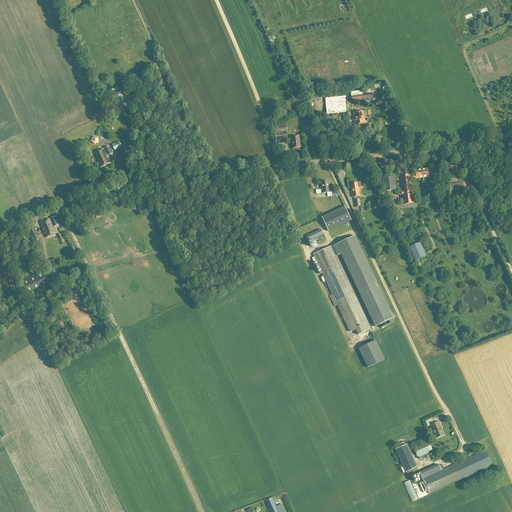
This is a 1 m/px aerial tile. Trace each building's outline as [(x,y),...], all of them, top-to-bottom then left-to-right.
[(294,100),(277,108),(281,116),(305,105),(295,83),(288,86),(294,100)] [(113,96),(120,110),(128,106),(121,92),(113,96)] [(332,114),(332,117),(333,117),(334,118),(335,118),(336,117),(337,117),(337,116),(337,114),(347,112),(345,96),(325,98),(327,115),(332,114)] [(370,115),(369,111),(353,113),(355,126),(365,124),(364,115),(366,115),(370,115)] [(286,125),(285,125),(273,127),(274,133),(275,133),(276,141),(288,140),(286,125)] [(300,148),(299,136),(291,137),(292,148),(300,148)] [(112,145),(115,150),(122,147),(119,142),(112,145)] [(112,154),(109,146),(93,154),(100,168),(110,163),(108,158),(107,156),(112,154)] [(450,172),(449,172),(450,175),(458,174),(457,165),(450,166),(450,172)] [(395,177),(383,178),(384,191),(396,190),(401,189),(403,205),(414,203),(411,179),(422,178),(421,169),(415,170),(416,175),(411,175),(399,176),(395,177)] [(427,169),(421,169),(422,178),(433,176),(433,172),(428,173),(427,169)] [(321,182),(321,185),(320,185),(321,193),(331,192),(330,187),(329,187),(328,181),(321,182)] [(361,206),(360,196),(359,193),(360,192),(359,188),(361,188),(360,182),(351,183),(352,189),(350,189),(352,198),(354,197),(355,207),(361,206)] [(301,210),(296,211),(297,218),(324,215),(322,203),(300,205),(301,210)] [(328,232),(351,221),(344,207),(321,218),(328,232)] [(102,217),(100,210),(94,212),(97,219),(102,217)] [(59,225),(56,216),(40,223),(46,237),(55,233),(53,227),(59,225)] [(402,216),(396,219),(403,235),(409,232),(402,216)] [(39,239),(33,227),(28,229),(33,242),(39,239)] [(320,230),(306,236),(308,241),(322,235),(320,230)] [(332,247),(334,251),(332,246),(313,255),(350,332),(356,329),(358,335),(371,329),(366,319),(336,255),(340,253),(375,327),(380,325),(381,328),(391,324),(389,320),(393,318),(355,236),(332,247)] [(409,248),(415,261),(426,256),(420,243),(409,248)] [(26,293),(31,291),(84,267),(79,257),(21,283),(26,293)] [(20,292),(10,296),(12,301),(21,297),(20,292)] [(15,311),(15,310),(18,308),(21,307),(19,304),(13,308),(6,312),(8,315),(15,311)] [(362,356),(365,363),(367,368),(384,360),(382,355),(378,346),(375,341),(359,349),(362,356)] [(439,422),(430,426),(436,438),(444,435),(440,426),(439,422)] [(426,452),(429,451),(432,450),(428,441),(413,448),(418,458),(427,454),(426,452)] [(396,450),(406,473),(418,468),(407,445),(396,450)] [(485,450),(453,465),(441,471),(438,464),(420,473),(422,479),(429,494),(459,480),(492,465),(485,450)] [(271,511),(278,511),(272,499),(267,501),(271,511)]
